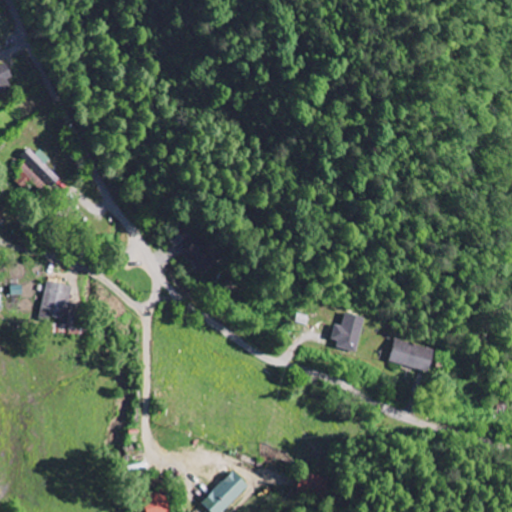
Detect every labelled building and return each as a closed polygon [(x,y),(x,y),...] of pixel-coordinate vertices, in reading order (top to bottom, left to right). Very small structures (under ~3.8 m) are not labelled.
[(0,93),(12,88),(8,79),(12,77),(6,62),(0,64),(0,93)] [(59,179),(44,164),(49,159),(36,145),(23,158),(28,164),(13,178),(22,188),(30,181),(43,194),(59,179)] [(208,272),(223,256),(201,235),(186,252),(208,272)] [(71,286),(47,280),(38,318),(47,320),(48,316),(64,319),(71,286)] [(367,317),(348,312),(345,326),(337,324),(333,338),(340,340),(338,347),(360,352),(367,317)] [(391,361),(430,372),(436,349),(397,338),(391,361)] [(199,502),(208,511),(220,511),(247,487),(231,471),(199,502)] [(158,485),(153,476),(137,484),(142,494),(158,485)] [(137,497),(141,511),(168,511),(159,489),(137,497)]
